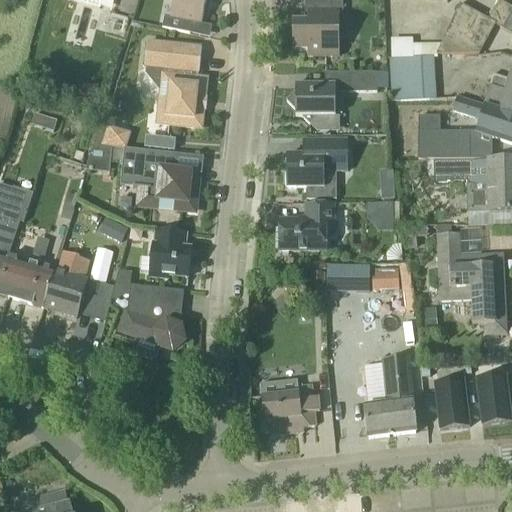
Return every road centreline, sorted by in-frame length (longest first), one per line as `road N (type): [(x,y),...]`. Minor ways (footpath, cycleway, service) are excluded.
road 1 (residential): [(221,488),(218,318),(247,0)]
road 2 (residential): [(221,488),(511,456)]
road 3 (residential): [(67,451),(92,407),(91,358),(0,336)]
